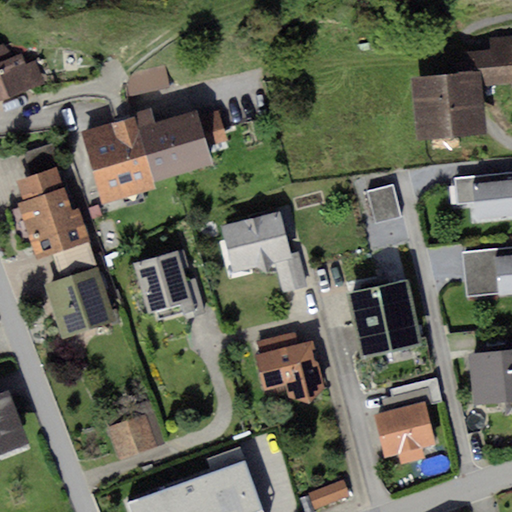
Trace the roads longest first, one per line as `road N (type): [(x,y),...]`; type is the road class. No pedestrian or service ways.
road 1 (residential): [(398,175),(469,486)]
road 2 (residential): [(85,511),(0,292)]
